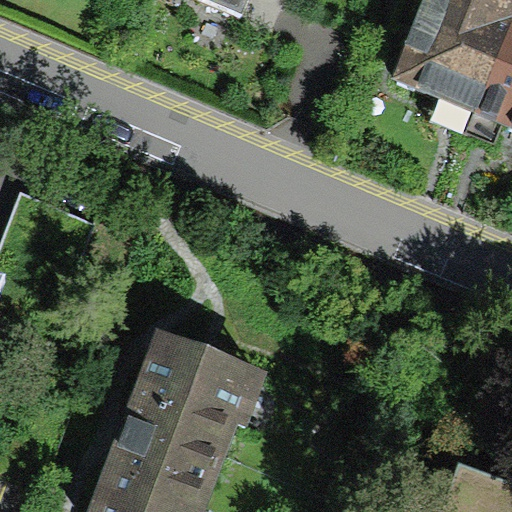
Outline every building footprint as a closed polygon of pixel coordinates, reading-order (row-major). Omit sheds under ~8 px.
[(295,0),(169,0),(166,7),(276,50),(295,0)] [(392,0),(353,97),(407,119),(455,0),(392,0)] [(511,57),(511,20),(462,0),(455,0),(407,119),(476,147),(511,57)] [(511,57),(476,147),(511,161),(511,57)] [(272,370),(159,330),(94,511),(209,511),(239,428),(250,432),(272,370)] [(511,511),(511,496),(461,479),(448,511),(511,511)]
